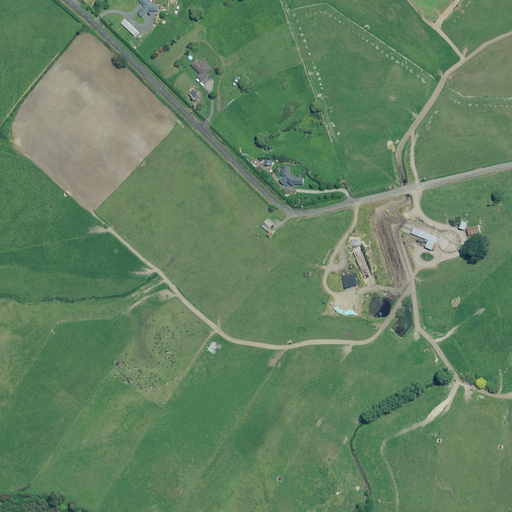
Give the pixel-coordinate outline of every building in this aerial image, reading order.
[(138,0),(139,1),(144,6),(140,10),(141,11),(138,14),(142,17),(149,11),(158,11),(158,4),(152,4),(147,0),(138,0)] [(140,33),(125,19),(121,23),(136,37),(140,33)] [(201,65),(196,60),(191,65),(200,74),(197,78),(201,82),(212,70),(210,68),(211,67),(205,61),(201,65)] [(200,97),(192,90),(188,94),(196,102),(200,97)] [(284,185),(287,182),(291,185),(293,185),(293,184),(303,185),(304,178),(303,178),(303,174),(298,174),(298,177),(293,177),(289,172),(290,167),(283,166),(283,170),(281,169),(281,174),(283,177),(279,180),(284,185)] [(275,224),(269,219),(263,225),(269,230),(275,224)] [(467,222),(461,221),(459,228),(465,230),(467,222)] [(481,233),(479,226),(467,229),(469,236),(481,233)] [(439,238),(414,227),(411,233),(429,240),(426,247),(434,251),(439,238)]
